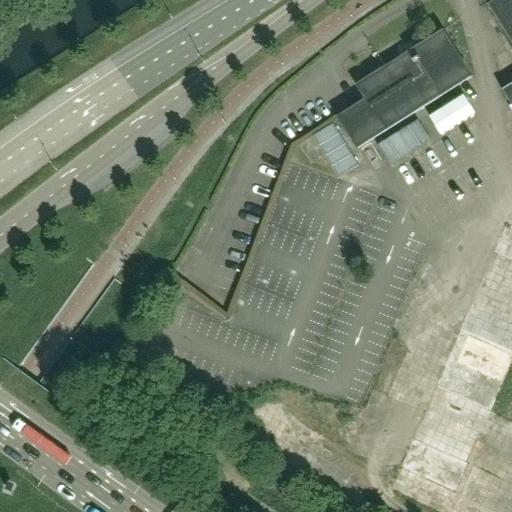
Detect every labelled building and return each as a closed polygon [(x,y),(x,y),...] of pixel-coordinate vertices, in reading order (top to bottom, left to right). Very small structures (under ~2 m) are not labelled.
[(511,0),(499,0),(486,7),(511,56),(511,91),(504,96),(510,108),(509,111),(511,117),(511,0)] [(356,147),(470,77),(442,33),(357,86),(366,101),(338,118),(356,147)] [(463,96),(430,117),(440,134),(474,113),(463,96)] [(418,120),(377,146),(390,166),(430,140),(418,120)] [(333,124),(312,137),(337,178),(358,165),(333,124)] [(511,257),(499,258),(494,271),(494,280),(484,305),(484,316),(504,324),(511,323),(511,257)] [(415,480),(458,496),(488,413),(501,417),(510,391),(492,385),(482,412),(448,400),(450,396),(435,390),(404,474),(392,470),(388,483),(411,491),(415,480)]
